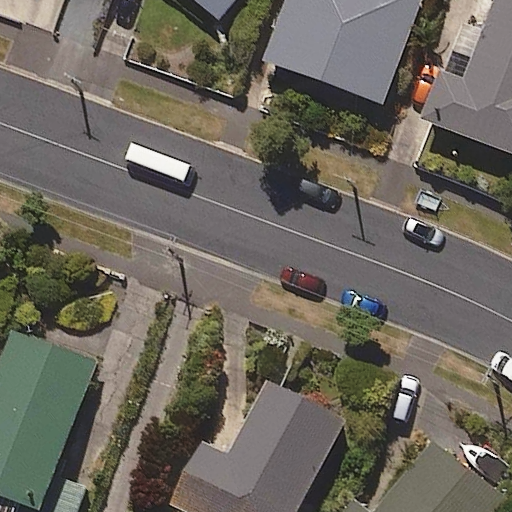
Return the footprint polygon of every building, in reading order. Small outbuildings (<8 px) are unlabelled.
[(183,0),(226,32),(250,0),(183,0)] [(295,0),(268,74),(386,118),(429,0),(295,0)] [(511,0),(503,0),(491,33),(470,25),(457,60),(479,68),(470,92),(446,84),(428,134),(511,164),(511,0)] [(102,373),(14,338),(0,374),(0,511),(82,511),(90,494),(59,482),(102,373)] [(314,511),(352,433),(272,394),(235,471),(210,459),(183,511),(314,511)] [(511,511),(434,454),(390,511),(511,511)]
